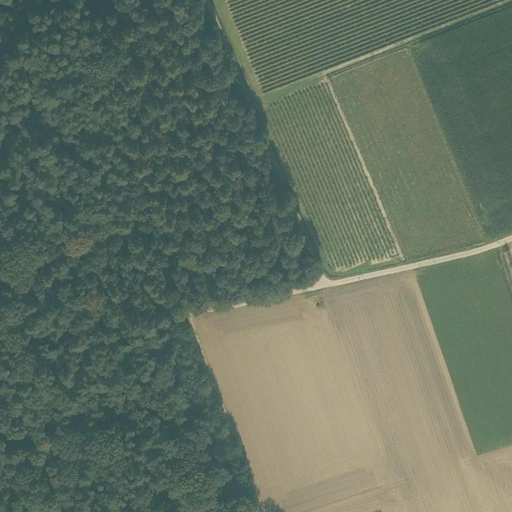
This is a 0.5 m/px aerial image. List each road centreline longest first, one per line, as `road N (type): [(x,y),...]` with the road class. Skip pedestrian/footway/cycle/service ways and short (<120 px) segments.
road 1 (track): [(0,287),(220,310),(325,285)]
road 2 (track): [(205,0),(325,285)]
road 3 (track): [(261,511),(183,321),(186,310)]
road 4 (track): [(325,285),(511,237)]
